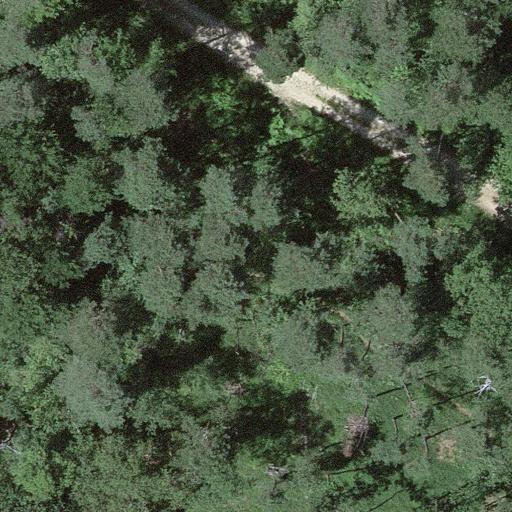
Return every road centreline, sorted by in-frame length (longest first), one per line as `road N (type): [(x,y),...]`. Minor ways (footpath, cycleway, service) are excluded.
road 1 (track): [(0,71),(66,138),(277,295),(511,450)]
road 2 (track): [(146,0),(352,109),(511,207)]
